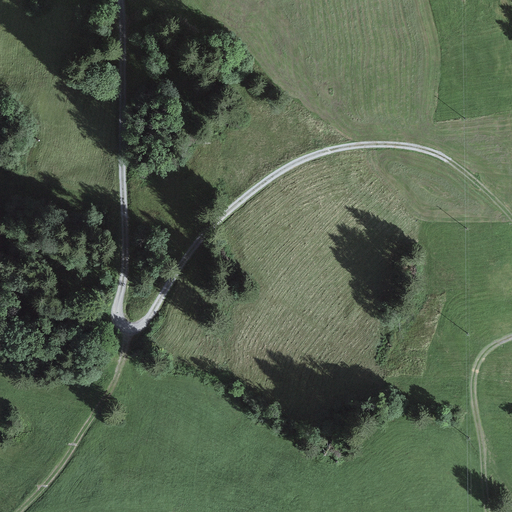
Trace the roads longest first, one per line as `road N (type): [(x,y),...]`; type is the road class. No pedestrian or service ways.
road 1 (track): [(120,0),(125,325),(141,325),(225,213),(287,167),(335,148),(391,143),(435,152),(511,219)]
road 2 (track): [(16,511),(48,484),(115,380),(130,327)]
road 3 (track): [(511,337),(484,353),(473,381),(488,511)]
